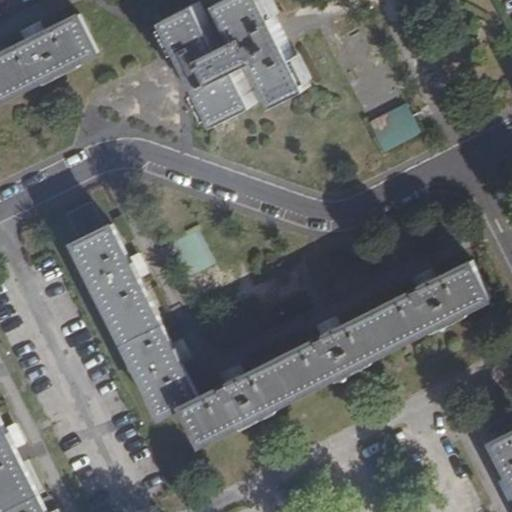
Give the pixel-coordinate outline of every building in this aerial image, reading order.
[(272,0),(196,0),(169,14),(222,117),(259,98),(242,65),(258,56),(280,98),(313,81),(272,0)] [(0,98),(100,48),(83,11),(45,30),(33,36),(0,52),(0,98)] [(29,30),(33,36),(45,30),(41,24),(29,30)] [(374,120),(389,150),(427,133),(413,102),(374,120)] [(187,403),(207,442),(494,297),(473,259),(435,278),(423,284),(340,325),(328,332),(245,373),(233,379),(201,395),(181,358),(175,345),(137,271),(130,258),(113,225),(107,227),(95,203),(75,213),(87,237),(78,242),(164,414),(187,403)] [(137,255),(130,258),(137,271),(143,268),(137,255)] [(420,278),(423,284),(435,278),(432,272),(420,278)] [(325,326),(328,332),(340,325),(337,320),(325,326)] [(181,342),(175,345),(181,358),(187,354),(181,342)] [(230,373),(233,379),(245,373),(242,367),(230,373)] [(56,511),(20,440),(13,427),(0,401),(0,493),(9,511),(56,511)] [(22,423),(13,427),(20,440),(28,436),(22,423)] [(511,435),(499,441),(511,466),(511,435)]
